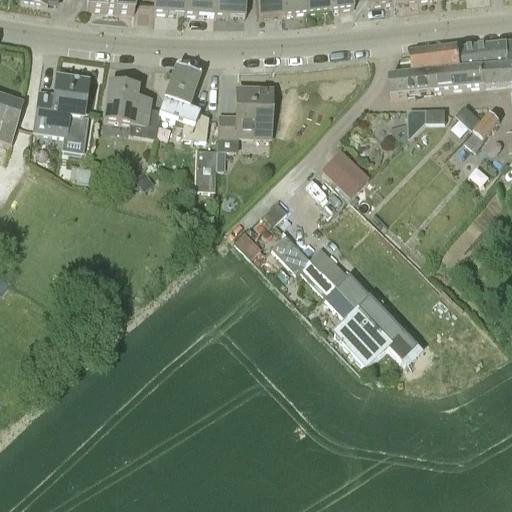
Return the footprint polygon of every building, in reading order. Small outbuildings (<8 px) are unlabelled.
[(19,0),(19,5),(55,11),(56,0),(19,0)] [(133,17),(134,0),(87,0),(87,15),(133,17)] [(184,20),(184,0),(153,0),(152,18),(184,20)] [(213,21),(214,0),(184,0),(184,20),(213,21)] [(214,0),(213,21),(244,23),(245,0),(214,0)] [(281,21),(278,0),(254,0),(257,23),(281,21)] [(278,0),(281,21),(304,18),(302,0),(278,0)] [(329,15),(327,0),(302,0),(304,18),(329,15)] [(355,12),(353,0),(327,0),(329,15),(355,12)] [(367,0),(369,11),(393,8),(392,0),(367,0)] [(461,73),(484,71),(510,69),(507,47),(459,53),(461,73)] [(415,78),(431,76),(461,73),(459,53),(413,59),(415,78)] [(511,68),(510,69),(484,71),(485,92),(485,93),(511,90),(511,68)] [(433,97),(485,92),(484,71),(461,73),(431,76),(433,97)] [(185,114),(199,82),(174,74),(168,93),(160,115),(159,119),(182,129),(181,144),(199,145),(200,142),(208,124),(185,114)] [(391,101),(433,97),(431,76),(415,78),(415,80),(389,83),(391,101)] [(85,104),(87,86),(56,82),(53,100),(37,98),(31,137),(65,142),(84,145),(86,125),(82,125),(83,119),(87,120),(89,105),(85,104)] [(150,119),(133,114),(136,94),(109,89),(106,109),(103,126),(130,131),(128,140),(153,145),(159,119),(160,115),(151,113),(150,119)] [(269,143),(270,118),(270,98),(236,97),(235,123),(218,123),(217,156),(224,157),(235,157),(236,142),(269,143)] [(22,110),(0,102),(0,147),(11,151),(22,110)] [(473,136),(482,126),(464,111),(456,121),(473,136)] [(412,143),(426,130),(425,117),(407,117),(407,139),(412,143)] [(426,130),(445,130),(445,117),(425,117),(426,130)] [(482,126),(473,136),(463,149),(473,157),(500,125),(490,117),(482,126)] [(215,175),(215,157),(196,156),(194,195),(214,195),(215,175)] [(224,157),(217,156),(215,157),(215,175),(223,175),(224,157)] [(368,184),(339,156),(320,175),(349,203),(368,184)] [(133,184),(142,196),(152,188),(143,176),(133,184)] [(261,221),(271,231),(285,217),(275,207),(261,221)] [(260,255),(244,238),(233,248),(250,265),(260,255)] [(388,353),(307,266),(284,241),(271,253),(294,278),(297,275),(322,302),(344,326),(331,338),(364,375),(388,353)] [(403,369),(417,356),(319,255),(307,266),(388,353),(403,369)] [(465,361),(471,363),(475,355),(469,352),(465,361)]
